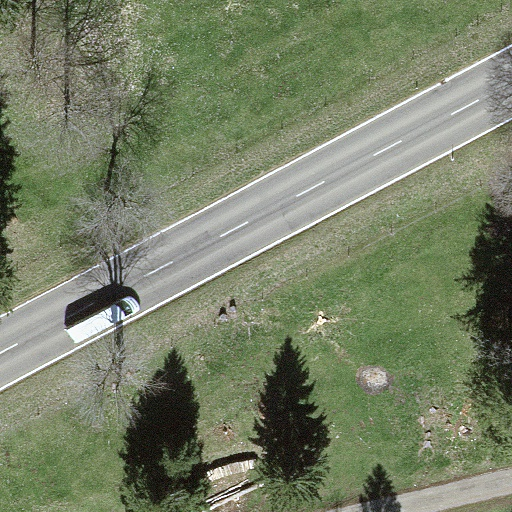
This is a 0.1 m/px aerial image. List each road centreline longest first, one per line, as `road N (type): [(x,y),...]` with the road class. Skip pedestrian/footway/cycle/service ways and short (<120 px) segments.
road 1 (primary): [(511,82),(0,352)]
road 2 (unclassified): [(376,511),(511,480)]
